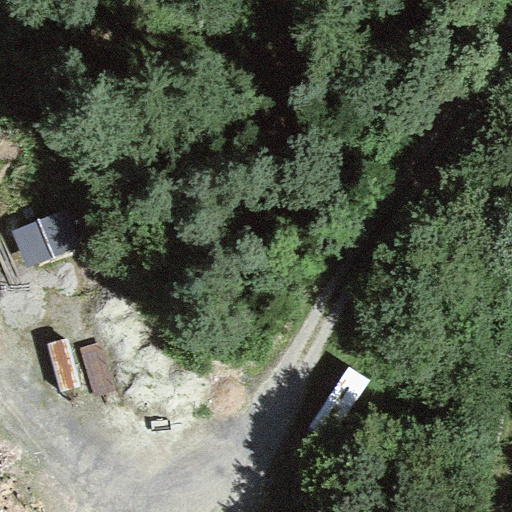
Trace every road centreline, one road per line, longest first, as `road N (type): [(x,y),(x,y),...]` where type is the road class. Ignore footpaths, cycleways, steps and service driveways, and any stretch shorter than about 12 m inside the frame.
road 1 (track): [(511,44),(345,269),(215,511)]
road 2 (track): [(179,511),(61,440),(28,405),(0,354)]
